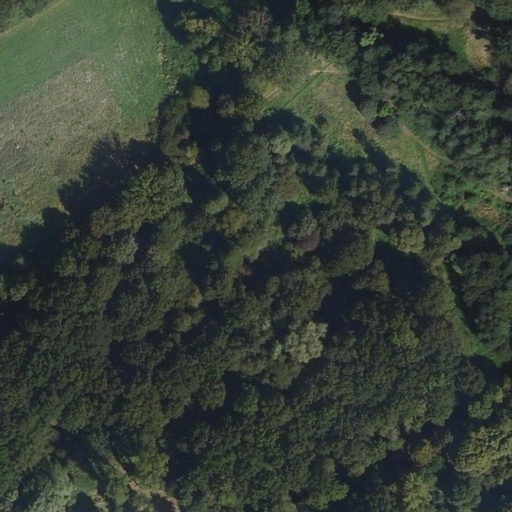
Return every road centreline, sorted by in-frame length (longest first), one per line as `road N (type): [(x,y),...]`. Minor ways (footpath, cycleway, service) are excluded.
road 1 (track): [(0,291),(178,175),(366,24)]
road 2 (track): [(366,24),(401,16),(474,35),(511,28)]
